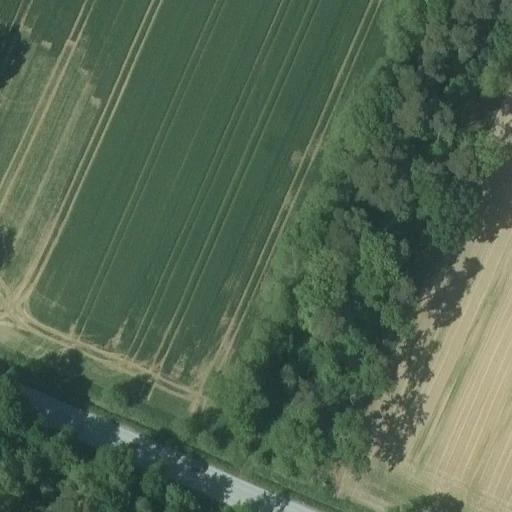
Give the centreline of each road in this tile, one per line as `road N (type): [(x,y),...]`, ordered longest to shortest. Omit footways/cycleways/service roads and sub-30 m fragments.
road 1 (track): [(479,0),(271,509)]
road 2 (secondary): [(0,391),(277,511)]
